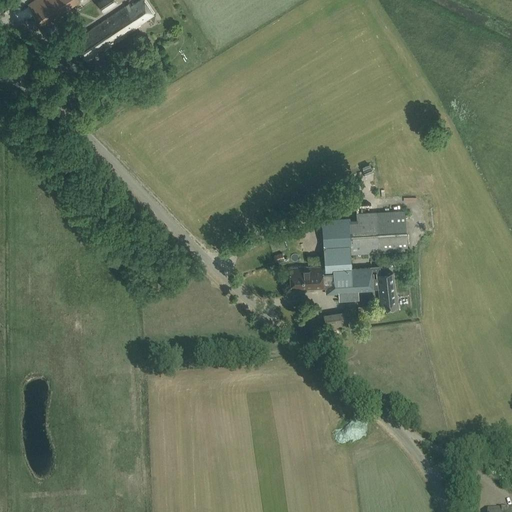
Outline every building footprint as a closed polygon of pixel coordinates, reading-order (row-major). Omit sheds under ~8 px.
[(24,0),(31,13),(38,9),(59,9),(76,1),(75,0),(24,0)] [(154,14),(144,0),(140,0),(132,6),(130,4),(74,41),(87,61),(98,53),(96,51),(102,48),(104,50),(126,35),(125,32),(132,27),(133,29),(138,26),(138,25),(154,14)] [(105,14),(118,6),(114,0),(99,0),(96,2),(105,14)] [(138,42),(111,58),(121,74),(149,59),(138,42)] [(433,176),(432,167),(425,168),(425,177),(433,176)] [(351,271),(351,268),(350,254),(407,251),(404,211),(347,214),(348,223),(322,224),(325,272),(331,272),(351,271)] [(377,274),(380,274),(379,266),(371,266),(371,267),(351,268),(351,271),(352,291),(374,290),(374,289),(378,288),(377,274)] [(331,285),(331,272),(325,272),(320,272),(320,267),(299,268),(299,270),(289,270),(290,287),(304,287),(304,288),(313,288),(313,286),(331,285)] [(351,271),(331,272),(331,285),(333,285),(333,290),(339,290),(339,300),(351,299),(351,291),(352,291),(351,271)] [(393,273),(380,274),(377,274),(378,288),(381,309),(398,307),(396,295),(395,295),(393,273)] [(326,336),(344,335),(343,312),(325,313),(326,336)]
